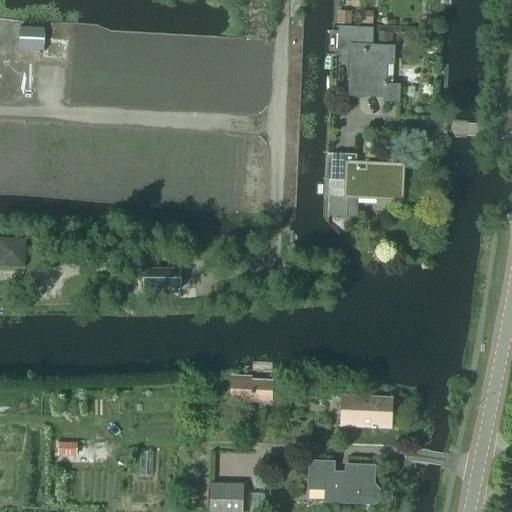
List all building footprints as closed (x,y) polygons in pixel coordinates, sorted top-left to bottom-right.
[(350,13),(336,13),(336,25),(350,25),(350,13)] [(362,14),(361,26),(372,27),(373,14),(362,14)] [(19,50),(43,51),(43,58),(66,60),(67,39),(44,38),(44,28),(19,27),(19,50)] [(372,47),(372,28),(337,27),(336,53),(349,53),(347,97),(383,98),(382,102),(398,103),(398,86),(385,86),(385,84),(384,84),(384,65),(392,66),(393,48),(372,47)] [(391,45),(391,35),(379,35),(379,44),(391,45)] [(358,218),(358,199),(401,201),(403,167),(367,165),(366,172),(354,171),(355,156),(331,154),(330,181),(329,218),(358,218)] [(0,269),(25,270),(25,241),(0,241),(0,269)] [(294,245),(286,248),(291,260),(299,257),(294,245)] [(67,253),(66,263),(87,264),(88,254),(67,253)] [(143,271),(143,290),(181,290),(181,271),(143,271)] [(229,403),(272,404),(272,383),(251,383),(251,376),(230,376),(229,403)] [(391,401),(392,399),(343,397),(343,401),(342,401),(341,428),(390,431),(391,401)] [(58,445),(58,457),(72,457),(72,445),(58,445)] [(309,464),(308,491),(325,492),(324,504),(346,505),(373,506),(378,501),(379,490),(374,485),(374,468),(346,467),(346,475),(333,474),(334,465),(309,464)] [(240,511),(241,488),(211,487),(210,511),(240,511)]
